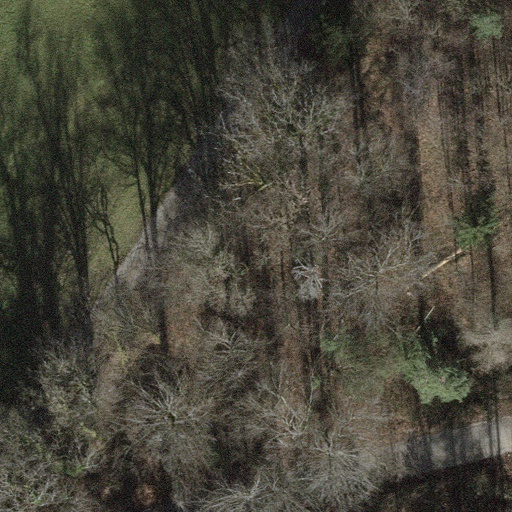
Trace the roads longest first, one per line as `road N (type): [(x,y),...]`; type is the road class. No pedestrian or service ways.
road 1 (track): [(311,0),(0,445)]
road 2 (track): [(144,511),(511,439)]
